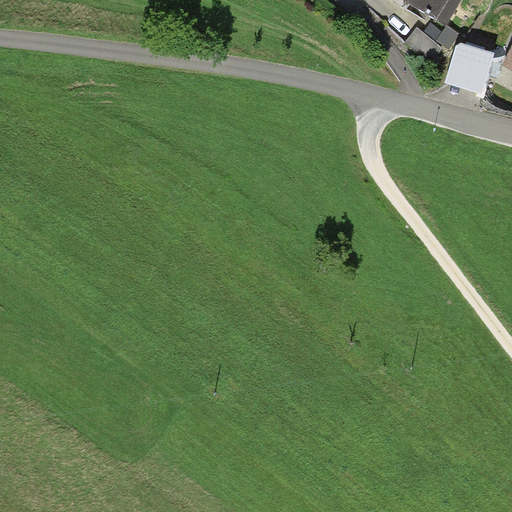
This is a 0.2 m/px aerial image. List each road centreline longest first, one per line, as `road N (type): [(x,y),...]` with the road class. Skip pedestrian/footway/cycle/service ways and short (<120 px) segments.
road 1 (unclassified): [(375,98),(154,55),(0,37)]
road 2 (track): [(375,98),(369,160),(511,352)]
road 3 (residential): [(511,132),(375,98)]
